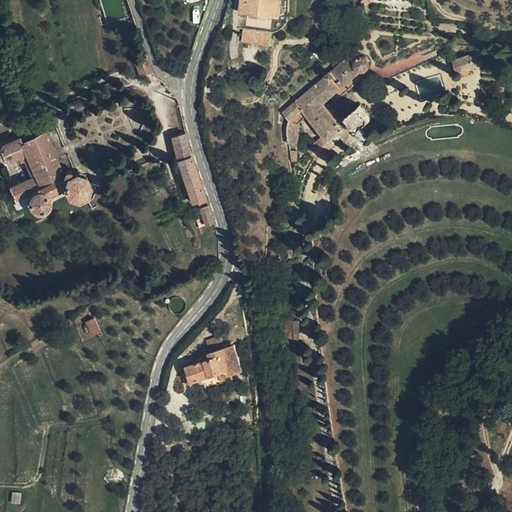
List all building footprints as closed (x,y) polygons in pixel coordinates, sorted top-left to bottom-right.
[(242,0),(241,12),(280,17),(281,0),(242,0)] [(278,33),(280,17),(241,12),(239,28),(278,33)] [(240,57),(269,60),(269,47),(241,44),(240,57)] [(289,119),(289,144),(298,148),(299,123),(307,115),(324,135),(309,148),(318,159),(345,136),(348,139),(355,139),(358,136),(358,130),(372,118),(360,105),(339,123),(322,103),(340,88),(333,80),(336,78),(343,86),(359,71),(363,72),(364,72),(366,71),(368,69),(370,67),(370,64),(370,62),(369,59),(368,58),(366,56),(362,55),(360,55),(358,56),(352,49),(344,55),(343,55),(341,54),(340,55),(338,55),(337,57),(337,58),(337,59),(337,61),(331,67),(332,68),(325,75),(325,76),(283,112),(289,119)] [(454,59),(456,72),(476,69),(476,65),(477,65),(478,65),(479,63),(480,62),(479,60),(478,58),(476,58),(474,57),(470,58),(470,56),(454,59)] [(140,76),(153,72),(147,57),(135,61),(140,76)] [(438,74),(415,82),(421,101),(445,93),(438,74)] [(36,174),(32,176),(10,186),(19,206),(29,202),(30,203),(31,206),(34,209),(37,210),(40,211),(43,210),(46,208),(48,205),(49,202),(49,199),(48,195),(65,186),(69,194),(77,197),(87,193),(90,184),(86,174),(78,171),(73,173),(72,171),(70,169),(69,169),(67,169),(65,169),(64,171),(63,173),(44,131),(22,141),(20,137),(3,144),(1,150),(5,158),(10,160),(18,157),(20,161),(25,159),(29,158),(36,174)] [(196,199),(200,211),(205,224),(214,221),(191,155),(185,131),(171,136),(178,162),(192,201),(196,199)] [(25,159),(32,176),(36,174),(29,158),(25,159)] [(205,224),(200,211),(194,213),(199,227),(205,224)] [(91,336),(100,331),(94,317),(85,321),(91,336)] [(299,343),(299,322),(289,321),(289,343),(299,343)] [(207,340),(212,352),(225,347),(220,335),(207,340)] [(185,383),(202,378),(228,370),(229,374),(231,374),(243,370),(235,344),(225,347),(212,352),(209,353),(211,358),(180,368),(185,383)] [(228,370),(202,378),(206,388),(233,380),(231,374),(229,374),(228,370)] [(20,504),(21,493),(12,492),(11,503),(20,504)]
